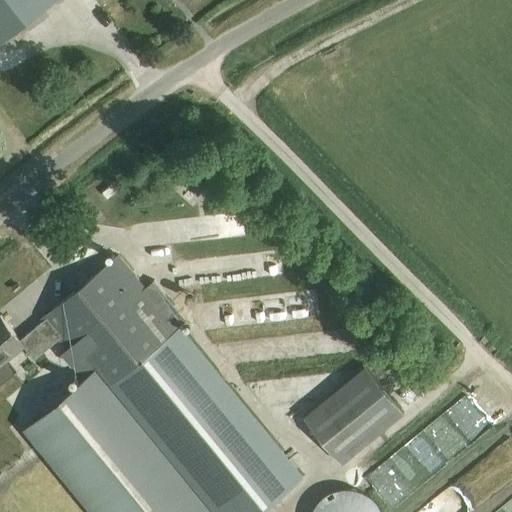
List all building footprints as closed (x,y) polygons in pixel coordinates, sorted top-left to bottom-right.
[(0,0),(0,42),(53,0),(0,0)] [(192,192),(201,182),(191,173),(182,183),(192,192)] [(198,225),(197,238),(212,240),(213,227),(198,225)] [(0,317),(0,316),(0,385),(14,374),(5,364),(25,348),(35,360),(59,340),(66,349),(62,352),(85,380),(25,429),(92,511),(260,511),(301,479),(169,318),(177,311),(152,281),(145,288),(119,256),(42,319),(43,321),(20,340),(0,317)] [(155,258),(136,268),(145,284),(164,274),(155,258)] [(0,284),(0,308),(10,305),(1,284),(0,284)] [(239,317),(239,318),(275,316),(274,295),(222,298),(224,318),(239,317)] [(178,308),(180,324),(202,321),(201,305),(178,308)] [(210,331),(225,328),(223,317),(208,319),(210,331)] [(342,464),(404,413),(366,366),(304,417),(342,464)] [(272,382),(291,380),(290,371),(271,373),(272,382)] [(499,457),(511,444),(511,436),(499,424),(483,440),(499,457)] [(422,511),(475,474),(462,457),(386,511),(422,511)] [(511,511),(511,483),(509,480),(467,511),(511,511)]
